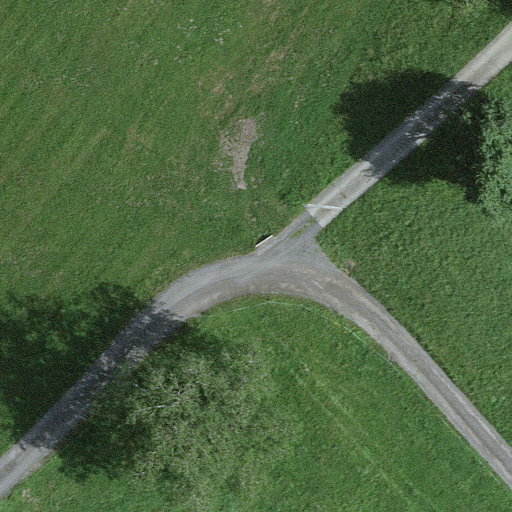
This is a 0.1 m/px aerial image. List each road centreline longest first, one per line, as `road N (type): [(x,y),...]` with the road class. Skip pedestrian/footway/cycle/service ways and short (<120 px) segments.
road 1 (track): [(0,478),(172,305),(200,288),(266,274),(309,280),(371,316),(511,468)]
road 2 (track): [(266,274),(511,64)]
